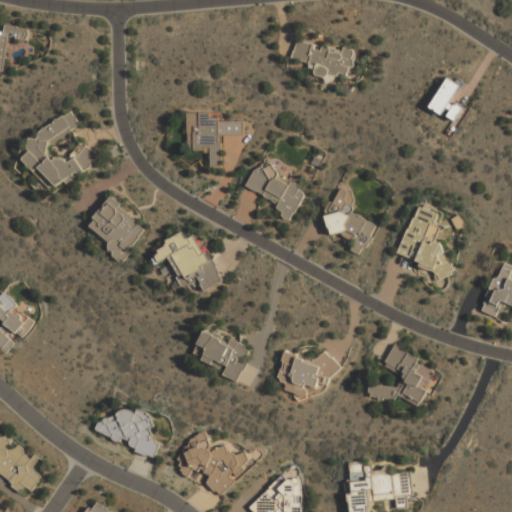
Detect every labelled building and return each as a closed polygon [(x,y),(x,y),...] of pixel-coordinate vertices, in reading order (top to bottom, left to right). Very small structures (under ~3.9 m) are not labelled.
[(0,73),(4,74),(10,37),(28,40),(30,29),(5,24),(3,34),(0,33),(0,73)] [(299,38),(293,61),(349,76),(355,53),(299,38)] [(453,102),(462,86),(449,78),(431,107),(456,123),(464,109),(453,102)] [(52,188),(89,169),(99,155),(85,145),(78,149),(67,163),(52,152),(64,135),(82,125),(73,111),(45,127),(37,137),(33,139),(27,146),(29,150),(23,158),(27,164),(33,169),(38,177),(52,188)] [(222,167),(222,135),(246,135),(246,120),(212,120),(212,112),(188,112),(189,151),(210,151),(210,167),(222,167)] [(249,187),(279,204),(275,210),(292,220),(309,190),(262,163),(249,187)] [(378,225),(350,211),(358,196),(342,188),(333,207),(334,207),(324,226),(355,242),(351,250),(362,256),(378,225)] [(88,225),(112,243),(106,250),(122,262),(149,228),(109,198),(88,225)] [(398,255),(448,277),(457,255),(443,249),(444,244),(435,240),(441,227),(436,224),(440,214),(420,206),(398,255)] [(198,233),(188,239),(184,233),(152,250),(159,263),(170,258),(185,285),(190,282),(197,295),(223,281),(198,233)] [(511,313),(511,275),(509,274),(511,266),(504,262),(482,310),(497,317),(504,303),(511,307),(510,312),(511,313)] [(0,327),(0,349),(6,355),(16,343),(14,341),(31,322),(16,309),(20,304),(4,291),(0,295),(0,319),(4,323),(0,327)] [(205,328),(192,358),(241,379),(254,349),(205,328)] [(386,364),(405,373),(404,381),(402,388),(371,385),(370,396),(406,400),(420,406),(438,367),(394,348),(386,364)] [(320,387),(321,378),(337,380),(340,359),(318,356),(318,358),(283,354),(279,382),(320,387)] [(162,444),(149,438),(158,418),(139,409),(137,413),(123,407),(118,419),(107,414),(99,430),(129,445),(128,447),(155,459),(162,444)] [(0,434),(0,472),(20,494),(27,487),(31,491),(44,478),(33,467),(37,463),(5,430),(0,434)] [(201,432),(178,462),(207,483),(224,496),(250,461),(226,443),(223,448),(201,432)] [(372,511),(372,499),(415,497),(414,472),(391,474),(391,469),(364,470),(363,462),(352,463),(353,482),(348,482),(349,511),(372,511)] [(250,508),(254,511),(305,511),(305,504),(300,499),(304,494),(303,485),(298,479),(289,480),(284,474),(250,508)] [(113,511),(95,499),(86,511),(113,511)]
